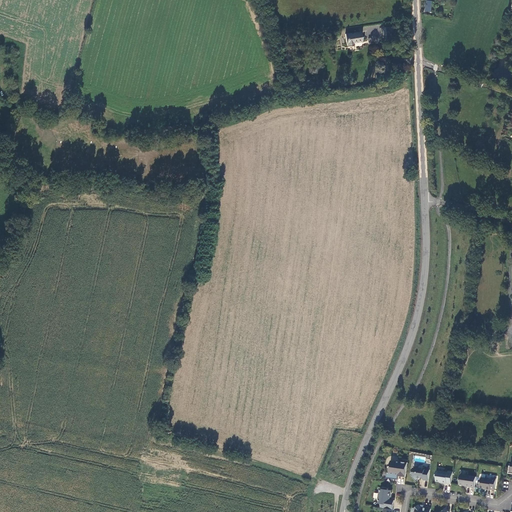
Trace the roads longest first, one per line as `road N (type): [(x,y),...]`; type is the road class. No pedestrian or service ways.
road 1 (unclassified): [(415,0),(422,292),(344,508)]
road 2 (track): [(337,490),(155,443)]
road 3 (residential): [(404,511),(407,489),(498,505),(511,494)]
